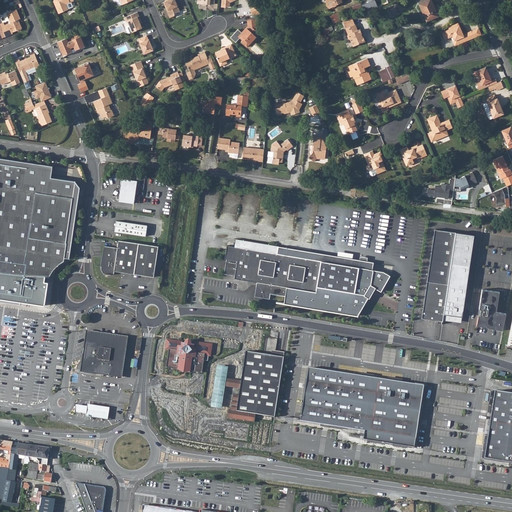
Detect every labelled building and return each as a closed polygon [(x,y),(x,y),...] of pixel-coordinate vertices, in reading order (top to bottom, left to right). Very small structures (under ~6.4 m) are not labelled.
[(68,10),(66,4),(73,1),(73,0),(53,0),(53,1),(58,14),(68,10)] [(165,6),(167,10),(165,10),(169,18),(174,15),(175,13),(180,11),(174,0),(164,0),(165,1),(162,3),(164,6),(165,6)] [(213,0),(196,0),(196,3),(198,3),(198,8),(204,8),(207,6),(208,8),(209,9),(213,9),(213,8),(213,3),(213,0)] [(326,0),(326,6),(330,9),(337,6),(337,5),(343,2),(343,0),(326,0)] [(440,17),(432,0),(430,0),(421,3),(428,21),(440,17)] [(365,11),(373,8),(370,2),(362,5),(365,11)] [(354,14),(363,10),(360,4),(351,7),(354,14)] [(250,9),(252,14),(260,14),(258,10),(256,6),(250,9)] [(392,15),(392,17),(399,15),(399,13),(396,7),(386,11),(389,16),(392,15)] [(12,32),(11,31),(16,29),(17,30),(19,30),(20,29),(20,27),(17,21),(20,20),(17,14),(15,9),(5,13),(9,22),(4,24),(3,21),(0,22),(0,25),(2,29),(2,31),(5,30),(7,34),(12,32)] [(137,11),(124,17),(125,22),(126,21),(128,25),(125,27),(125,28),(127,34),(131,32),(141,28),(138,21),(139,21),(138,16),(139,16),(137,11)] [(242,32),(241,31),(237,35),(241,39),(240,41),(246,46),(250,42),(250,39),(255,35),(256,36),(258,34),(258,32),(254,29),(257,27),(257,23),(256,19),(248,20),(248,26),(242,32)] [(444,39),(447,40),(452,37),(454,42),(457,41),(459,45),(478,37),(475,30),(463,35),(458,24),(454,26),(455,28),(443,33),(442,35),(444,39)] [(347,36),(349,40),(351,40),(354,47),(366,42),(364,39),(362,38),(361,35),(362,33),(360,30),(357,31),(355,26),(348,29),(346,29),(348,35),(347,36)] [(85,46),(82,36),(69,41),(68,38),(58,42),(64,55),(74,51),(72,48),(75,47),(76,50),(85,46)] [(139,44),(143,54),(145,54),(147,54),(151,53),(151,51),(154,50),(149,39),(148,40),(146,36),(138,40),(140,44),(139,44)] [(217,57),(216,57),(220,66),(227,63),(226,60),(230,58),(229,56),(235,54),(231,44),(224,46),(225,48),(221,50),(220,49),(215,52),(217,57)] [(29,55),(15,61),(19,71),(23,81),(28,79),(24,69),(34,65),(34,67),(39,65),(34,52),(29,54),(29,55)] [(216,68),(210,55),(207,57),(205,52),(198,54),(199,56),(192,58),(193,59),(185,63),(189,72),(186,73),(189,80),(194,78),(196,74),(194,70),(209,64),(211,70),(216,68)] [(354,79),(356,79),(358,85),(371,80),(369,75),(368,76),(367,74),(364,75),(363,73),(366,72),(365,69),(370,67),(367,59),(353,65),(355,70),(351,71),(351,72),(349,75),(350,78),(353,77),(354,79)] [(149,83),(146,77),(144,74),(146,73),(141,61),(131,65),(140,87),(149,83)] [(89,63),(75,69),(77,73),(75,74),(78,80),(80,79),(80,80),(99,72),(98,69),(97,69),(96,67),(91,69),(89,63)] [(492,82),(486,68),(477,71),(483,86),(492,82)] [(0,80),(1,83),(10,80),(12,84),(20,81),(15,69),(5,73),(4,71),(0,72),(0,80)] [(381,79),(389,76),(386,70),(379,73),(381,79)] [(170,75),(171,77),(159,83),(156,88),(161,92),(164,88),(172,84),(175,90),(184,86),(182,82),(178,74),(178,72),(170,75)] [(396,77),(399,84),(411,79),(408,72),(396,77)] [(41,100),(43,99),(46,97),(44,94),(46,93),(45,90),(47,89),(48,88),(49,86),(47,85),(44,80),(34,84),(36,88),(32,90),(35,96),(38,95),(41,100)] [(498,89),(499,90),(506,88),(503,81),(496,84),(498,89)] [(93,101),(96,107),(97,106),(99,109),(101,108),(102,111),(100,112),(102,118),(107,115),(111,117),(116,114),(113,109),(111,108),(109,103),(112,102),(106,87),(98,90),(101,97),(93,101)] [(383,109),(385,114),(390,112),(389,110),(388,108),(392,107),(393,109),(401,105),(400,104),(402,103),(396,92),(387,96),(386,93),(381,94),(382,98),(379,99),(380,103),(378,103),(381,110),(383,109)] [(285,101),(285,100),(276,103),(278,107),(276,107),(278,112),(280,113),(283,112),(285,113),(291,111),(293,114),(301,111),(300,108),(303,102),(301,101),(303,98),(296,94),(293,99),(285,101)] [(496,94),(486,99),(488,103),(487,103),(487,104),(484,105),(484,106),(489,119),(491,120),(494,118),(505,113),(498,99),(496,94)] [(215,95),(215,97),(206,96),(206,98),(204,99),(203,105),(205,107),(204,110),(210,111),(210,113),(214,113),(216,107),(214,107),(215,102),(222,103),(223,96),(215,95)] [(249,96),(239,95),(237,104),(228,103),(227,115),(231,116),(231,114),(237,115),(237,116),(242,117),(243,105),(248,105),(249,96)] [(37,113),(36,116),(40,124),(50,119),(46,109),(47,108),(43,99),(41,100),(33,103),(34,107),(37,113)] [(320,112),(316,103),(308,106),(312,115),(320,112)] [(357,115),(364,112),(360,104),(353,106),(357,115)] [(344,125),(349,135),(358,131),(355,124),(356,124),(353,116),(352,117),(349,112),(338,116),(342,126),(344,125)] [(10,116),(5,118),(9,128),(15,126),(10,116)] [(447,131),(453,129),(449,121),(443,124),(444,125),(442,126),(438,117),(429,120),(433,130),(435,129),(436,131),(429,134),(433,143),(445,138),(444,135),(448,134),(447,131)] [(131,138),(138,134),(150,136),(152,119),(145,118),(143,128),(140,128),(138,123),(129,128),(123,127),(121,140),(130,141),(131,138)] [(177,129),(177,127),(160,125),(159,131),(164,132),(164,133),(168,134),(168,135),(168,138),(176,140),(177,137),(180,137),(181,129),(177,129)] [(502,130),(509,148),(511,147),(511,128),(511,126),(502,130)] [(191,143),(198,144),(198,143),(202,144),(204,133),(200,132),(199,134),(193,133),(193,134),(185,133),(183,144),(191,145),(191,143)] [(314,161),(319,157),(322,158),(322,156),(326,157),(327,151),(329,150),(324,138),(321,138),(321,136),(313,135),(312,144),(314,144),(314,153),(311,155),(309,157),(314,161)] [(228,151),(238,152),(240,141),(230,140),(230,138),(219,136),(218,147),(228,148),(228,151)] [(272,161),(279,162),(280,159),(283,160),(285,148),(287,147),(288,148),(293,143),(289,137),(280,143),(277,139),(272,142),(271,149),(274,150),(272,161)] [(257,160),(264,161),(265,146),(244,144),(243,155),(257,157),(257,160)] [(407,146),(400,150),(407,166),(414,163),(413,161),(422,157),(422,158),(426,157),(422,146),(417,148),(418,149),(414,151),(413,149),(409,151),(407,146)] [(373,153),(365,156),(368,161),(369,161),(372,167),(368,168),(368,169),(369,172),(370,173),(384,167),(383,164),(382,162),(384,161),(381,153),(374,156),(373,153)] [(52,163),(0,156),(0,269),(9,270),(15,271),(29,272),(50,272),(52,269),(53,267),(56,264),(58,262),(60,260),(64,259),(64,256),(70,257),(80,184),(75,178),(61,176),(50,175),(52,163)] [(511,174),(511,169),(510,169),(505,158),(495,162),(502,178),(511,174)] [(63,165),(52,163),(50,175),(61,176),(63,165)] [(478,182),(474,171),(457,178),(462,188),(478,182)] [(137,181),(121,179),(121,182),(118,201),(134,203),(137,181)] [(504,188),(495,192),(497,196),(498,204),(507,203),(507,205),(511,205),(511,197),(507,197),(506,194),(504,188)] [(146,226),(115,221),(114,231),(145,236),(146,226)] [(437,228),(424,317),(445,321),(460,322),(473,233),(458,231),(437,228)] [(226,245),(224,258),(226,258),(224,274),(235,276),(234,279),(257,282),(255,296),(270,299),(271,294),(285,296),(284,303),(290,304),(297,257),(298,250),(277,245),(234,238),(233,246),(226,245)] [(104,246),(101,267),(103,267),(103,269),(103,271),(105,272),(106,274),(115,275),(116,271),(154,276),(158,246),(119,240),(118,248),(104,246)] [(358,315),(373,287),(381,291),(390,275),(383,271),(373,270),(374,262),(349,258),(298,250),(297,257),(290,304),(358,315)] [(0,296),(11,298),(46,303),(50,272),(29,272),(15,271),(9,270),(0,269),(0,296)] [(504,331),(507,314),(497,312),(501,292),(483,290),(480,309),(482,309),(480,316),(478,326),(504,331)] [(125,339),(89,335),(84,370),(120,375),(125,339)] [(170,351),(167,368),(202,373),(204,355),(211,356),(214,344),(167,338),(165,350),(170,351)] [(240,388),(237,411),(257,414),(275,417),(284,358),(273,356),(247,351),(242,381),(240,388)] [(425,385),(309,368),(301,421),(365,431),(364,440),(415,448),(425,385)] [(226,387),(240,388),(242,381),(228,379),(226,387)] [(511,462),(511,392),(496,390),(485,458),(511,462)] [(255,422),(257,414),(237,411),(239,396),(234,395),(232,410),(229,410),(228,417),(255,422)] [(109,408),(88,404),(87,407),(86,414),(86,417),(107,420),(109,408)] [(76,413),(86,414),(87,407),(77,405),(76,413)] [(0,449),(8,451),(8,455),(7,455),(6,459),(10,460),(12,442),(0,440),(0,449)] [(8,467),(6,481),(14,482),(15,475),(16,468),(18,457),(18,455),(17,454),(18,443),(16,443),(12,442),(10,460),(8,467)] [(18,443),(17,454),(18,455),(23,455),(22,458),(21,463),(24,463),(25,456),(27,446),(27,445),(18,443)] [(31,445),(29,456),(36,458),(38,446),(31,445)] [(0,457),(0,464),(8,467),(10,460),(6,459),(0,457)] [(8,467),(0,464),(0,488),(5,489),(6,481),(8,467)] [(37,470),(36,479),(44,480),(44,482),(50,483),(52,474),(49,473),(50,466),(47,465),(39,464),(38,465),(37,470)] [(26,474),(25,477),(27,477),(28,477),(28,479),(29,479),(29,478),(30,478),(31,478),(32,477),(33,469),(29,468),(28,474),(26,474)] [(104,487),(84,484),(77,483),(87,511),(103,511),(107,491),(104,487)] [(42,495),(47,496),(48,496),(49,490),(56,491),(57,488),(43,485),(42,492),(42,495)] [(52,511),(55,499),(41,497),(39,511),(52,511)]
